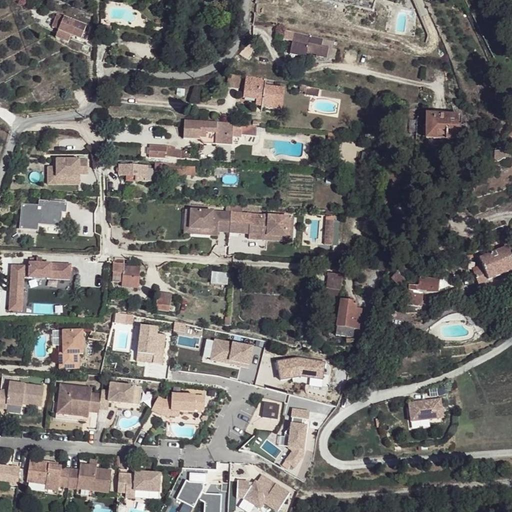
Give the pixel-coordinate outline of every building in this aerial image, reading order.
[(320,0),(372,10),(375,0),(320,0)] [(86,27),(57,15),(51,28),(58,30),(55,38),(68,43),(70,37),(71,34),(81,38),(86,27)] [(323,41),(295,35),(289,56),(306,59),(307,54),(311,55),(312,55),(313,55),(313,54),(314,54),(314,53),(317,53),(317,57),(327,59),(329,49),(322,48),(323,41)] [(225,86),(237,87),(239,75),(227,74),(225,86)] [(247,76),(243,97),(256,99),(262,101),(261,106),(261,108),(280,111),(284,90),(266,86),(267,79),(247,76)] [(305,92),(305,94),(318,97),(319,90),(306,87),(305,92)] [(435,138),(435,114),(427,114),(427,138),(435,138)] [(459,114),(435,114),(435,138),(459,138),(459,114)] [(184,121),(184,134),(201,134),(201,132),(208,132),(216,132),(216,141),(216,143),(233,143),(233,123),(202,121),(188,121),(184,121)] [(254,134),(255,125),(251,124),(239,123),(238,132),(254,134)] [(201,134),(184,134),(184,139),(193,140),(196,136),(200,140),(205,143),(216,143),(216,141),(216,132),(208,132),(201,132),(201,134)] [(180,161),(181,153),(175,152),(176,149),(167,147),(150,146),(149,158),(166,158),(180,161)] [(511,149),(503,150),(503,157),(503,158),(505,160),(506,160),(507,160),(509,160),(511,157),(511,149)] [(87,174),(87,160),(56,159),(56,167),(47,167),(47,185),(56,185),(57,177),(78,177),(78,174),(87,174)] [(156,164),(155,173),(166,174),(167,165),(156,164)] [(167,165),(166,174),(186,175),(187,166),(167,165)] [(126,182),(145,184),(145,183),(145,178),(145,170),(146,168),(132,167),(120,166),(119,166),(118,177),(126,177),(126,182)] [(145,178),(145,183),(156,184),(156,175),(151,175),(151,179),(145,178)] [(61,228),(62,214),(66,214),(67,204),(39,203),(39,208),(22,208),(21,233),(39,233),(39,227),(61,228)] [(188,229),(189,211),(183,210),(182,234),(209,236),(210,231),(188,229)] [(227,233),(229,214),(189,211),(188,229),(210,231),(209,236),(216,236),(216,232),(227,233)] [(290,220),(291,217),(260,215),(260,220),(247,219),(248,215),(229,214),(227,233),(246,234),(245,240),(259,241),(259,235),(284,237),(285,220),(290,220)] [(259,235),(259,241),(289,243),(290,220),(285,220),(284,237),(259,235)] [(330,241),(332,220),(325,220),(323,240),(324,240),(330,241)] [(506,247),(479,259),(484,269),(489,281),(511,270),(511,260),(510,256),(506,247)] [(72,277),(73,262),(44,262),(44,256),(32,256),(32,261),(31,261),(31,271),(26,271),(26,265),(14,264),(13,305),(25,305),(26,276),(72,277)] [(112,264),(113,272),(113,279),(123,280),(131,280),(131,267),(124,267),(124,264),(123,264),(123,259),(113,258),(113,264),(112,264)] [(139,268),(131,267),(131,280),(123,280),(123,287),(139,288),(139,268)] [(484,269),(473,274),(478,285),(489,281),(484,269)] [(398,284),(404,277),(398,271),(391,279),(398,284)] [(343,276),(329,274),(327,289),(330,289),(341,290),(343,276)] [(456,280),(454,276),(441,275),(440,279),(440,293),(457,287),(456,280)] [(439,294),(440,293),(440,279),(422,278),(421,285),(420,292),(409,290),(408,306),(416,307),(423,308),(424,292),(439,294)] [(329,299),(340,301),(341,290),(330,289),(329,299)] [(171,294),(159,292),(156,310),(169,312),(171,294)] [(327,312),(338,314),(340,301),(329,299),(327,312)] [(338,314),(336,328),(338,328),(352,330),(354,310),(355,303),(343,302),(340,301),(338,314)] [(354,310),(352,330),(357,330),(360,310),(354,310)] [(86,335),(66,334),(65,349),(64,356),(61,356),(60,372),(79,373),(80,358),(84,359),(86,335)] [(214,338),(210,359),(249,367),(253,346),(214,338)] [(296,357),(277,361),(280,380),(300,376),(323,379),(325,362),(296,357)] [(9,392),(2,391),(0,404),(0,409),(7,411),(8,407),(23,408),(23,406),(42,408),(45,388),(10,384),(9,392)] [(101,396),(100,411),(108,412),(109,404),(116,405),(117,402),(121,403),(120,405),(132,407),(134,389),(110,386),(109,393),(101,392),(101,396)] [(78,413),(78,416),(89,417),(89,414),(99,415),(100,411),(101,396),(91,395),(92,391),(60,387),(59,397),(62,397),(60,412),(78,413)] [(62,397),(59,397),(57,414),(78,416),(78,413),(60,412),(62,397)] [(168,403),(168,413),(181,414),(196,415),(196,412),(205,413),(206,399),(173,397),(173,399),(168,399),(168,403)] [(159,399),(152,413),(162,418),(167,418),(168,413),(168,403),(166,403),(159,399)] [(439,400),(408,403),(410,421),(441,419),(439,400)] [(277,420),(279,405),(266,403),(264,419),(277,420)] [(309,410),(291,408),(287,446),(291,450),(281,465),(289,469),(291,466),(295,468),(304,454),(308,423),(302,423),(303,419),(308,420),(309,410)] [(46,467),(46,465),(30,463),(27,485),(28,485),(56,489),(68,490),(71,472),(62,470),(62,469),(58,469),(46,467)] [(71,472),(68,490),(78,492),(78,490),(93,492),(93,494),(109,496),(112,473),(96,471),(97,469),(81,467),(80,473),(71,472)] [(18,488),(21,469),(12,468),(12,470),(0,468),(0,483),(10,485),(9,487),(18,488)] [(185,480),(177,498),(184,502),(180,511),(177,511),(176,511),(192,511),(199,501),(204,503),(203,511),(220,511),(221,495),(206,493),(203,492),(204,489),(205,474),(189,473),(188,482),(185,480)] [(135,478),(119,476),(118,495),(126,496),(125,501),(135,501),(135,494),(159,495),(160,477),(135,475),(135,478)] [(290,492),(262,475),(258,481),(254,480),(254,483),(237,480),(236,499),(243,498),(261,509),(265,503),(278,511),(290,492)] [(56,489),(28,485),(28,489),(56,493),(56,489)]
